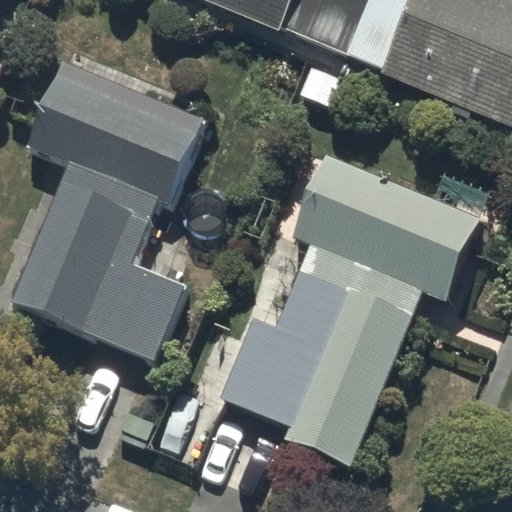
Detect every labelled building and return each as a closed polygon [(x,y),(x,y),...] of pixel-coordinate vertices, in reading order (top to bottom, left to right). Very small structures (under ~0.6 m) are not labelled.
[(201,0),(283,34),(285,30),(350,57),(373,0),(201,0)] [(386,77),(511,128),(511,0),(373,0),(350,57),(387,73),(386,77)] [(17,306),(158,363),(187,290),(135,269),(162,203),(172,207),(206,122),(67,66),(33,151),(73,167),(17,306)] [(314,71),(303,98),(334,111),(345,84),(314,71)] [(289,443),(354,470),(427,294),(450,304),(484,222),(330,159),(296,241),(314,248),(280,332),(257,322),(224,403),(294,431),(289,443)]
